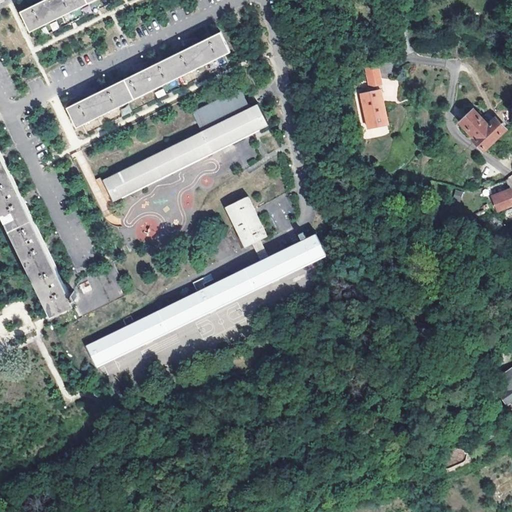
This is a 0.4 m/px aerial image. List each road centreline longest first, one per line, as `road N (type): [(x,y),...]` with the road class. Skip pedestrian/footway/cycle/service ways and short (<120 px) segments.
road 1 (residential): [(267,245),(310,216),(264,0)]
road 2 (residential): [(7,111),(234,0)]
road 3 (residential): [(81,264),(7,111)]
